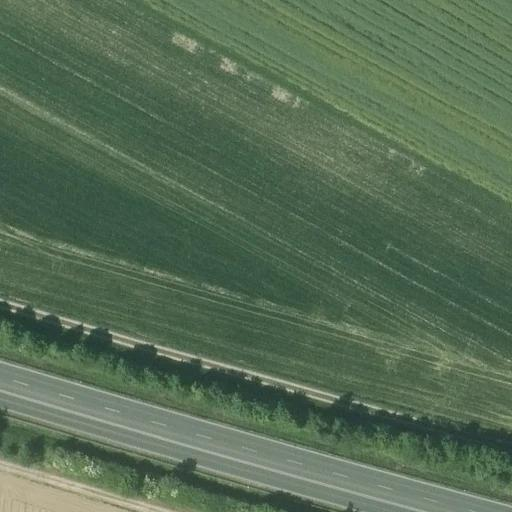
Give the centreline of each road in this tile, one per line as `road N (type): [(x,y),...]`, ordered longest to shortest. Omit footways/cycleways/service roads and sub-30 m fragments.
road 1 (track): [(0,300),(511,448)]
road 2 (trunk): [(0,384),(451,511)]
road 3 (track): [(143,511),(0,467)]
